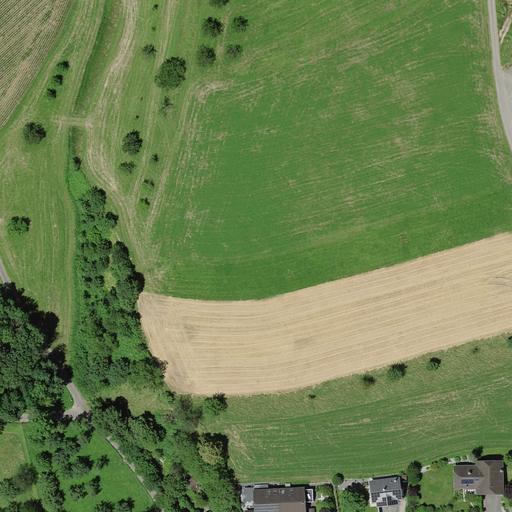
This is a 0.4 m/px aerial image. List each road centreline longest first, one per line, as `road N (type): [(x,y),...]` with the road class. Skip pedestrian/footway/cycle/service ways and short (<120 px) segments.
road 1 (track): [(511,137),(493,0)]
road 2 (unclassified): [(161,511),(134,466),(85,411)]
